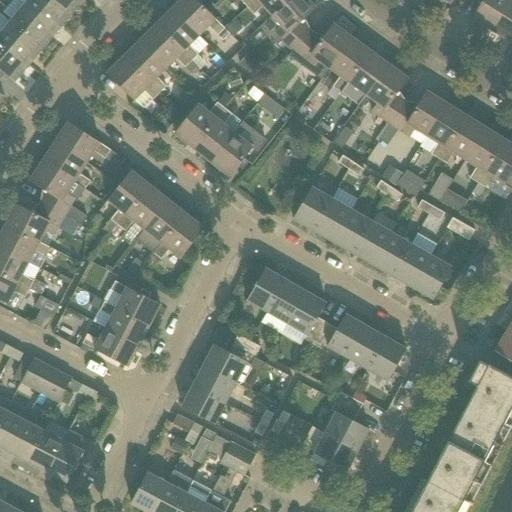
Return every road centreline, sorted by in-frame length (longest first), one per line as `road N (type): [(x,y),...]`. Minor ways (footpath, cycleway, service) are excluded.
road 1 (residential): [(88,511),(241,226)]
road 2 (residential): [(241,226),(55,81)]
road 3 (residential): [(439,340),(241,226)]
road 4 (residential): [(352,511),(439,340)]
road 5 (residential): [(511,94),(369,0)]
road 6 (residential): [(439,340),(511,222)]
